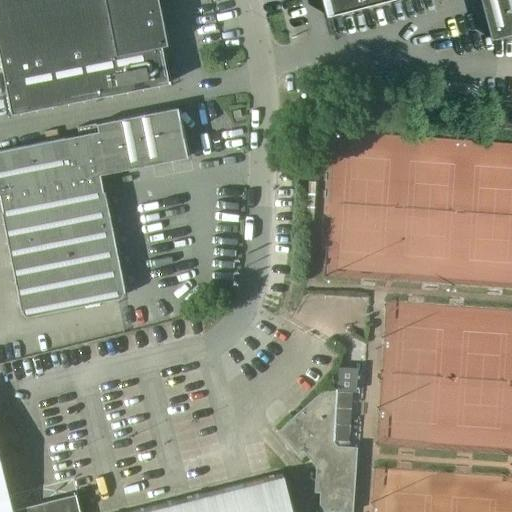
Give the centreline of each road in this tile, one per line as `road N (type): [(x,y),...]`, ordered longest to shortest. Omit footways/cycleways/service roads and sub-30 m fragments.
road 1 (unclassified): [(248,303),(265,104),(248,0)]
road 2 (unknown): [(262,57),(414,29),(511,61)]
